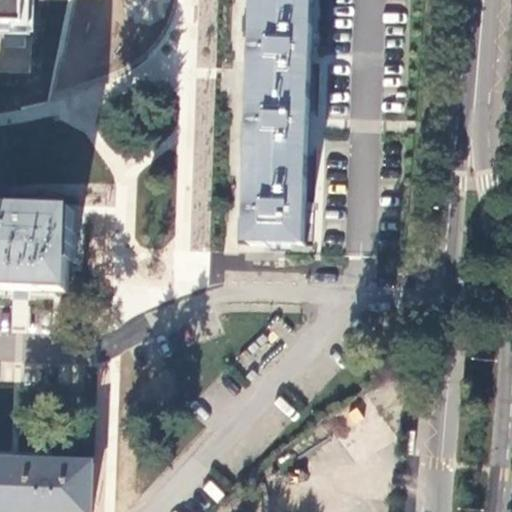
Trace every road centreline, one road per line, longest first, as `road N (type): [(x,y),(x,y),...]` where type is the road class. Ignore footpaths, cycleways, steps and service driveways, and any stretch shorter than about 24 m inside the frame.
road 1 (residential): [(455,295),(355,296),(156,511)]
road 2 (tertiary): [(455,295),(440,511)]
road 3 (tertiary): [(494,511),(508,296)]
road 4 (tertiary): [(508,296),(474,126)]
road 5 (tertiary): [(474,126),(455,295)]
road 6 (tertiary): [(485,0),(474,126)]
